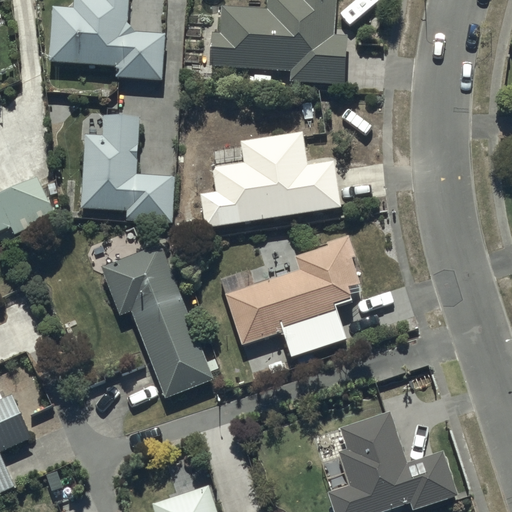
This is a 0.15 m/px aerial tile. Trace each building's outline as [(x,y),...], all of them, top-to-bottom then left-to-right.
[(76,0),(77,5),(55,5),(50,60),(117,64),(116,77),(166,80),(169,32),(139,30),(130,21),(130,0),(76,0)] [(268,0),(268,7),(226,5),(224,30),(214,30),(212,62),(296,67),(296,79),(349,82),(352,34),(340,33),(341,0),(268,0)] [(144,116),(87,114),(84,206),(131,208),(131,218),(175,220),(177,176),(142,174),(144,116)] [(221,187),(203,190),(208,226),(343,206),(336,157),(310,161),(306,130),(244,139),(248,161),(217,166),(221,187)] [(0,231),(14,225),(18,233),(63,212),(45,174),(0,194),(0,231)] [(300,268),(223,291),(239,345),(286,331),(294,356),(351,338),(340,303),(355,299),(352,289),(362,286),(353,256),(356,255),(350,236),(296,253),(300,268)] [(163,242),(105,265),(124,312),(135,308),(170,396),(217,378),(163,242)] [(0,493),(1,493),(9,511),(21,506),(13,486),(19,484),(4,447),(35,435),(18,394),(5,399),(0,387),(0,493)] [(350,484),(330,491),(337,511),(382,511),(411,503),(413,509),(460,494),(446,450),(411,461),(394,408),(342,425),(349,448),(339,451),(350,484)] [(155,502),(157,511),(217,511),(210,485),(155,502)]
